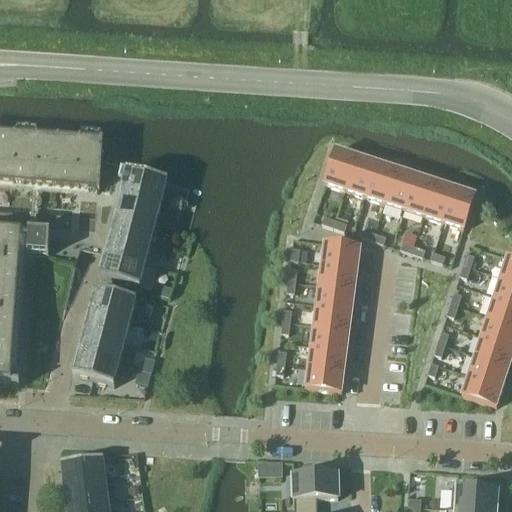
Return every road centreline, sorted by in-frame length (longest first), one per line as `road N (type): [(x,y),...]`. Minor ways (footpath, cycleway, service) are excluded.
road 1 (tertiary): [(511,118),(478,101),(410,91),(0,66)]
road 2 (residential): [(46,426),(364,447)]
road 3 (residential): [(98,236),(46,426)]
road 4 (residential): [(390,256),(364,447)]
road 5 (residential): [(364,447),(511,457)]
